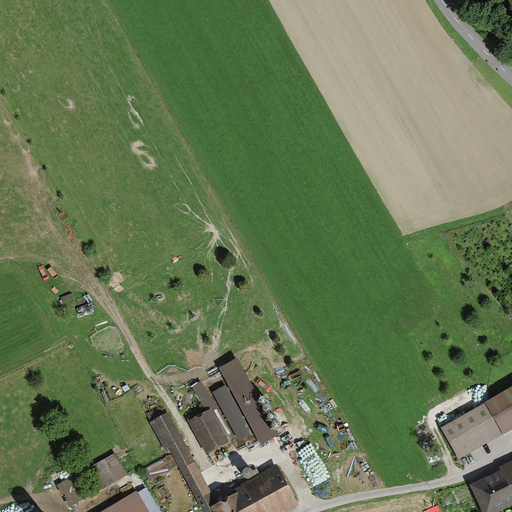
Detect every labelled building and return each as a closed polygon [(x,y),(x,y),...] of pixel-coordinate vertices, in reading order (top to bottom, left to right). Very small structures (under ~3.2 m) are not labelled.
[(278,436),(237,361),(221,370),(262,445),(278,436)] [(251,433),(225,388),(214,394),(240,440),(251,433)] [(443,429),(460,459),(503,434),(505,439),(511,435),(511,401),(487,415),(483,407),(443,429)] [(283,511),(292,507),(274,476),(218,508),(161,410),(150,417),(204,511),(283,511)] [(211,412),(190,423),(207,454),(228,443),(211,412)] [(511,468),(503,472),(505,475),(475,490),(485,511),(504,511),(511,508),(511,468)] [(141,511),(134,499),(111,511),(141,511)]
